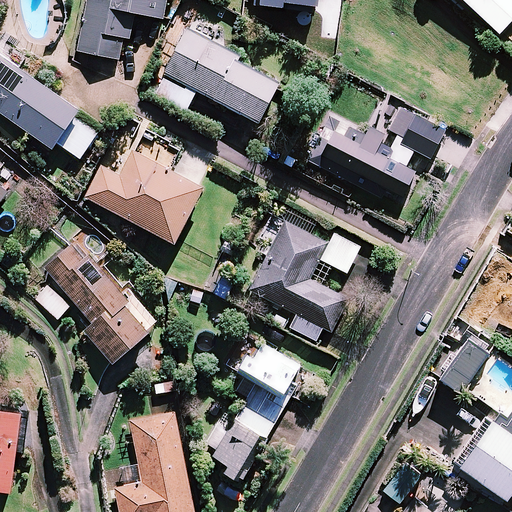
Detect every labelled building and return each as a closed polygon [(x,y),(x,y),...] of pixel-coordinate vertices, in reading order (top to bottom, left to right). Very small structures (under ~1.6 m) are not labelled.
[(125,39),(130,40),(134,15),(164,20),(167,0),(87,0),(79,52),(122,59),(125,39)] [(511,0),(460,0),(499,35),(511,20),(511,0)] [(239,59),(185,30),(162,74),(177,82),(170,97),(188,107),(197,91),(258,124),(279,86),(237,63),(239,59)] [(82,114),(0,56),(0,113),(53,150),(57,144),(80,160),(99,132),(79,118),(82,114)] [(446,129),(393,102),(387,113),(378,109),(360,145),(353,141),(360,128),(331,114),(307,161),(382,199),(408,148),(431,160),(446,129)] [(204,189),(115,142),(102,168),(86,198),(175,245),(204,189)] [(330,243),(285,220),(249,291),(297,315),(290,328),(316,341),(323,328),(331,333),(347,301),(308,282),(319,260),(347,274),(360,248),(334,235),(330,243)] [(0,245),(0,261),(9,270),(17,261),(0,245)] [(86,260),(73,245),(45,268),(92,325),(85,331),(113,365),(149,334),(144,329),(154,321),(136,300),(131,303),(91,256),(86,260)] [(182,283),(165,274),(152,298),(169,307),(182,283)] [(234,284),(221,278),(213,294),(226,300),(234,284)] [(46,284),(34,297),(59,320),(71,307),(46,284)] [(209,293),(192,285),(185,300),(202,308),(209,293)] [(462,395),(490,353),(469,340),(441,382),(462,395)] [(300,366),(262,345),(253,360),(247,357),(239,370),(284,395),(300,366)] [(152,381),(154,395),(181,392),(179,378),(152,381)] [(285,406),(253,389),(236,421),(224,415),(204,452),(229,466),(225,474),(243,483),(285,406)] [(22,412),(0,409),(0,492),(12,494),(22,412)] [(499,415),(494,423),(490,420),(455,468),(505,504),(511,494),(511,411),(506,420),(499,415)] [(120,467),(124,486),(115,488),(119,511),(194,511),(175,413),(130,422),(138,464),(120,467)] [(421,475),(405,463),(384,492),(400,504),(421,475)] [(428,511),(414,499),(403,511),(428,511)]
